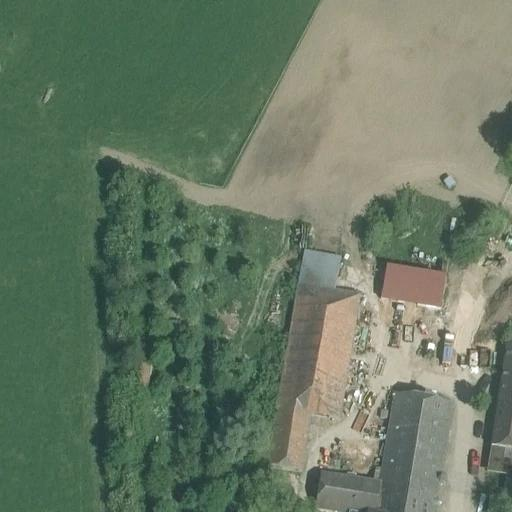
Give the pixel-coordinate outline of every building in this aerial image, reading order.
[(305,256),(299,292),(335,298),(339,262),(305,256)] [(277,416),(314,423),(339,427),(361,303),(350,301),(349,306),(334,303),(335,298),(299,292),(277,416)] [(511,353),(508,353),(502,392),(511,393),(511,353)] [(511,393),(502,392),(497,430),(511,432),(511,393)] [(455,412),(396,403),(382,489),(380,501),(421,507),(421,502),(439,505),(455,412)] [(314,423),(277,416),(274,432),(311,438),(314,423)] [(511,432),(497,430),(494,452),(511,454),(511,432)] [(311,438),(274,432),(272,447),(308,453),(311,438)] [(308,453),(272,447),(267,472),(304,478),(308,453)] [(511,454),(494,452),(490,452),(487,475),(511,478),(511,454)] [(382,489),(324,480),(318,511),(378,511),(380,501),(382,489)] [(421,507),(380,501),(378,511),(438,511),(439,505),(421,502),(421,507)]
